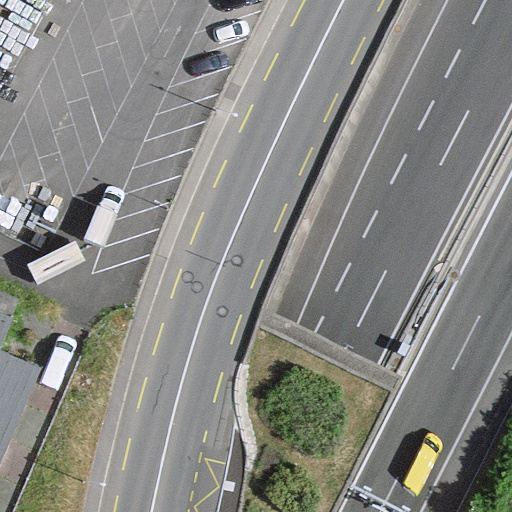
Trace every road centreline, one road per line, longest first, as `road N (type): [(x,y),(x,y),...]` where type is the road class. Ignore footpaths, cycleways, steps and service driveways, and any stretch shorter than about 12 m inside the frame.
road 1 (primary): [(343,0),(219,271),(186,366),(152,511)]
road 2 (motorway): [(511,23),(263,511)]
road 3 (motorway): [(380,511),(511,254)]
